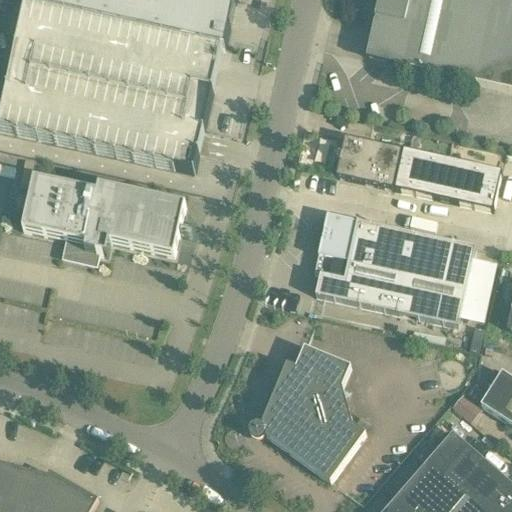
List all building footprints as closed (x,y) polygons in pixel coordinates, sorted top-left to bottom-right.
[(237,0),(43,0),(41,11),(27,8),(14,71),(12,70),(0,123),(0,134),(196,178),(223,53),(226,54),(237,0)] [(511,0),(380,0),(376,20),(377,21),(376,25),(375,25),(374,29),(376,29),(377,26),(404,32),(396,69),(511,94),(511,0)] [(337,120),(335,128),(345,130),(347,122),(337,120)] [(342,156),(336,160),(340,166),(337,181),(396,194),(404,155),(345,142),(342,156)] [(187,210),(101,191),(100,190),(98,198),(35,184),(23,235),(68,245),(65,260),(92,267),(94,258),(108,261),(111,247),(175,261),(187,210)] [(476,253),(356,226),(328,220),(315,278),(322,280),(317,300),(459,331),(476,253)] [(268,438),(266,440),(331,487),(366,439),(353,429),(343,393),(351,372),(305,352),(297,373),(287,369),(263,428),(265,429),(268,438)] [(511,382),(503,377),(481,410),(511,430),(511,382)] [(452,412),(471,428),(482,414),(464,398),(452,412)] [(511,511),(511,488),(453,438),(389,511),(511,511)] [(0,511),(30,511),(39,497),(48,480),(0,468),(0,511)] [(94,511),(99,505),(50,477),(48,480),(39,497),(30,511),(94,511)]
